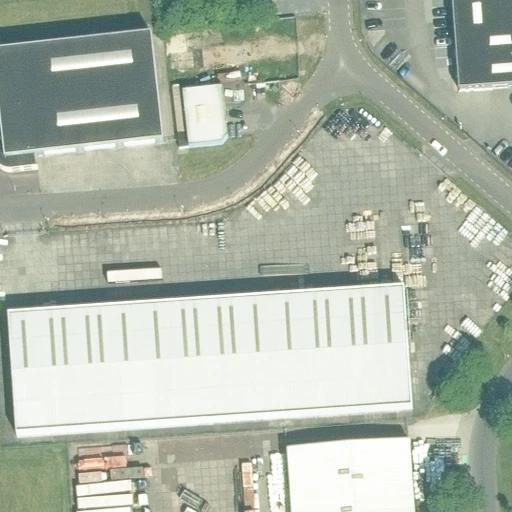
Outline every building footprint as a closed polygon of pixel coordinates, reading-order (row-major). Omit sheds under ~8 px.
[(511,0),(451,0),(458,94),(511,90),(511,0)] [(0,170),(0,171),(3,173),(4,173),(7,174),(9,174),(12,174),(38,171),(36,159),(164,145),(151,38),(0,54),(0,170)] [(244,76),(265,74),(264,63),(243,65),(244,76)] [(248,78),(252,97),(270,94),(266,75),(248,78)] [(242,88),(182,94),(188,150),(222,146),(227,139),(224,110),(239,108),(243,102),(242,88)] [(8,318),(17,438),(412,411),(404,291),(8,318)] [(287,453),(291,511),(413,511),(409,444),(287,453)]
